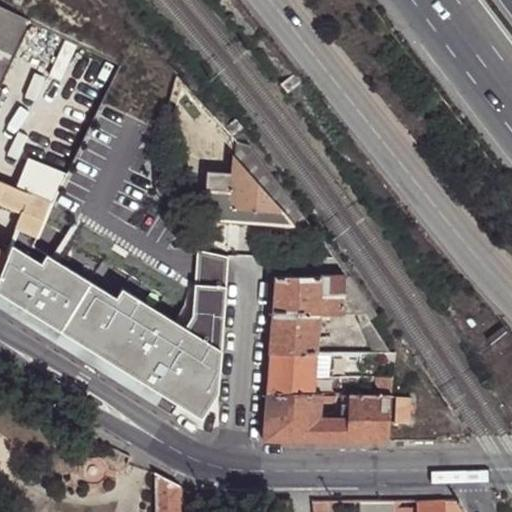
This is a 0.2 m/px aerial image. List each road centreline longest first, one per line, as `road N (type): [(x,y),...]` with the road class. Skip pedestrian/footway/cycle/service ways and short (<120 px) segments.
road 1 (secondary): [(268,0),(511,293)]
road 2 (residential): [(233,468),(250,280),(267,254),(331,256)]
road 3 (tertiary): [(0,340),(161,441),(233,468)]
road 4 (tertiary): [(233,468),(461,469)]
road 5 (motorway): [(412,0),(511,102)]
